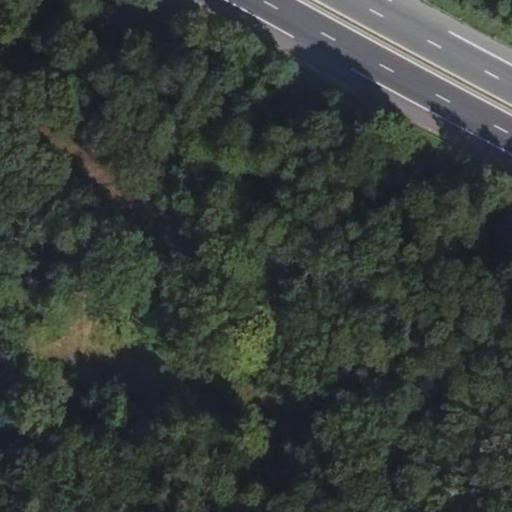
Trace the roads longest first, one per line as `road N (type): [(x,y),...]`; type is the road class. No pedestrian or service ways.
road 1 (track): [(452,483),(174,282),(0,116)]
road 2 (motorway): [(260,0),(511,132)]
road 3 (motorway): [(511,81),(356,0)]
